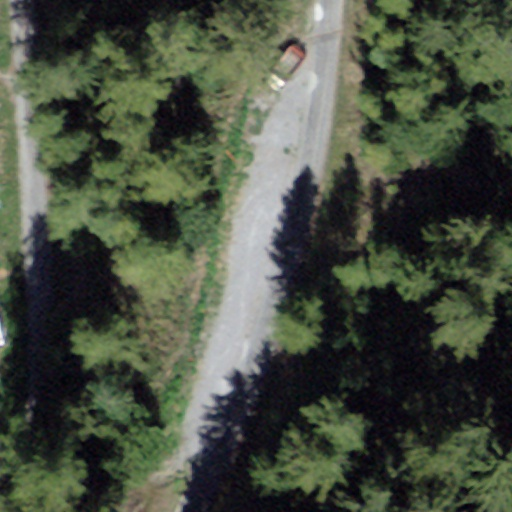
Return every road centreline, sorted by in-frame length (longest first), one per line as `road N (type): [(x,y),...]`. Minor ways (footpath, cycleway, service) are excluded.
road 1 (track): [(147,511),(293,169),(298,0)]
road 2 (track): [(12,0),(19,511)]
